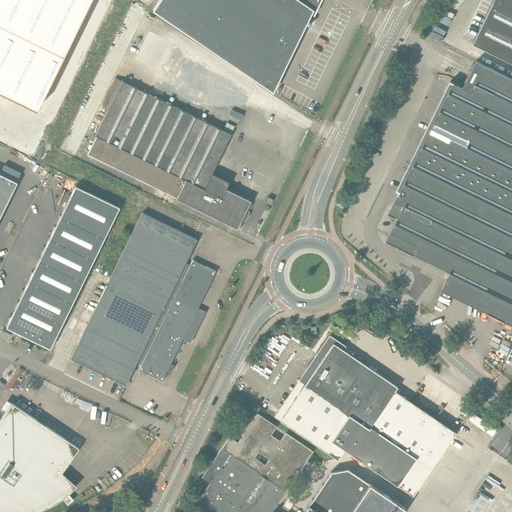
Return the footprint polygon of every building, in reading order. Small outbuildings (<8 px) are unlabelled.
[(0,0),(0,91),(37,109),(89,0),(0,0)] [(159,0),(152,11),(261,84),(309,13),(314,15),(321,0),(159,0)] [(511,0),(495,0),(473,44),(511,63),(511,0)] [(420,247),(455,264),(442,291),(455,297),(454,298),(465,304),(465,302),(490,315),(490,316),(500,321),(501,320),(511,324),(511,78),(485,66),(472,92),(454,84),(390,215),(398,219),(387,242),(415,256),(420,247)] [(223,131),(199,119),(121,81),(121,82),(115,79),(101,109),(106,111),(94,136),(95,137),(87,154),(176,198),(176,199),(236,229),(250,201),(241,197),(225,189),(229,182),(212,173),(230,135),(234,127),(227,123),(223,131)] [(92,120),(78,113),(61,149),(76,156),(92,120)] [(15,165),(3,164),(2,172),(14,174),(15,165)] [(0,174),(0,215),(16,183),(0,174)] [(5,327),(49,349),(119,208),(75,186),(5,327)] [(267,197),(265,203),(270,206),(273,200),(267,197)] [(125,386),(136,363),(141,365),(138,370),(162,381),(183,338),(190,342),(205,313),(197,309),(215,272),(192,260),(190,265),(185,263),(196,240),(142,213),(98,302),(91,299),(85,312),(92,315),(70,359),(125,386)] [(433,278),(444,283),(450,269),(439,264),(433,278)] [(319,364),(280,421),(336,459),(343,449),(412,496),(454,433),(393,392),(397,387),(341,349),(342,348),(330,339),(319,356),(327,361),(323,367),(319,364)] [(73,500),(68,494),(58,482),(56,484),(53,481),(61,473),(67,465),(78,448),(11,403),(0,419),(0,511),(35,511),(44,509),(53,504),(62,499),(67,505),(73,500)] [(258,419),(238,448),(230,443),(207,476),(216,482),(199,507),(206,511),(401,511),(404,508),(369,484),(350,471),(332,473),(306,511),(271,511),(313,451),(285,433),(280,441),(270,435),(274,430),(258,419)]
